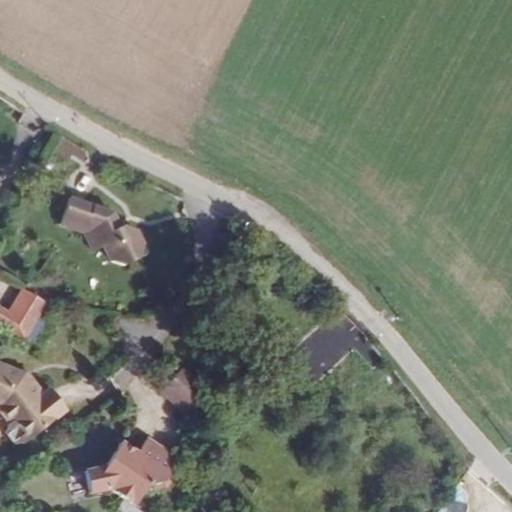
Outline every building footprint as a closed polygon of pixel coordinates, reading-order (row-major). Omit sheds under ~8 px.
[(130,219),(123,202),(100,192),(81,183),(69,209),(83,216),(92,220),(99,240),(110,236),(116,253),(128,259),(154,251),(145,224),(135,218),(130,219)] [(0,309),(11,316),(31,287),(27,285),(13,308),(1,302),(0,303),(0,309)] [(30,336),(51,299),(31,287),(11,316),(0,309),(0,319),(17,329),(30,336)] [(30,336),(17,329),(10,340),(24,348),(30,336)] [(228,366),(234,351),(212,340),(211,358),(228,366)] [(45,391),(31,377),(29,379),(22,373),(11,362),(0,361),(0,407),(9,419),(7,429),(16,440),(26,440),(68,408),(52,385),(45,391)] [(211,405),(211,379),(196,365),(178,385),(210,413),(211,405)] [(31,377),(24,371),(22,373),(29,379),(31,377)] [(185,456),(181,438),(157,425),(149,441),(131,433),(117,459),(98,464),(103,487),(124,481),(150,494),(160,474),(178,468),(185,456)]
